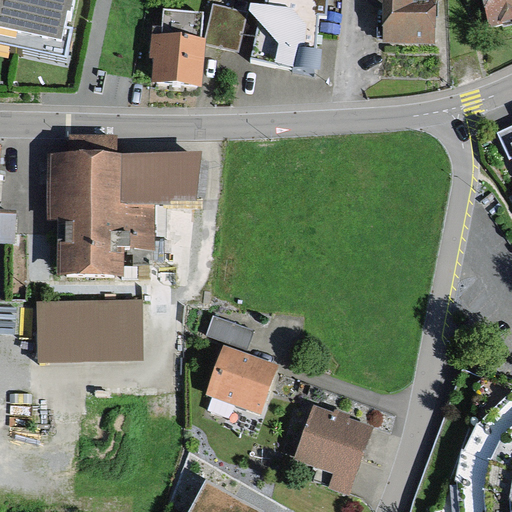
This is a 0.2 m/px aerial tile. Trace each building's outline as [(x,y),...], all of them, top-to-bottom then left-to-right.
[(77,0),(0,0),(0,50),(66,64),(72,37),(65,36),(68,20),(73,21),(77,0)] [(260,0),(246,65),(310,76),(311,24),(320,24),(320,0),(260,0)] [(425,0),(363,0),(375,10),(375,46),(425,47),(425,0)] [(511,0),(474,0),(482,32),(511,24),(511,0)] [(242,21),(211,16),(207,43),(237,48),(242,21)] [(201,44),(155,42),(153,85),(200,87),(201,44)] [(69,152),(49,151),(47,219),(57,219),(58,275),(124,276),(124,267),(155,267),(156,204),(197,205),(202,151),(117,151),(118,134),(69,136),(69,152)] [(0,171),(1,149),(0,149),(0,242),(15,243),(17,214),(0,213),(0,171)] [(140,300),(36,301),(37,362),(141,361),(140,300)] [(240,353),(247,334),(211,319),(203,339),(240,353)] [(256,415),(271,375),(220,357),(206,396),(256,415)] [(511,511),(511,394),(472,431),(446,503),(445,511),(511,511)] [(312,419),(295,466),(343,483),(360,436),(312,419)] [(258,511),(207,484),(191,511),(258,511)]
